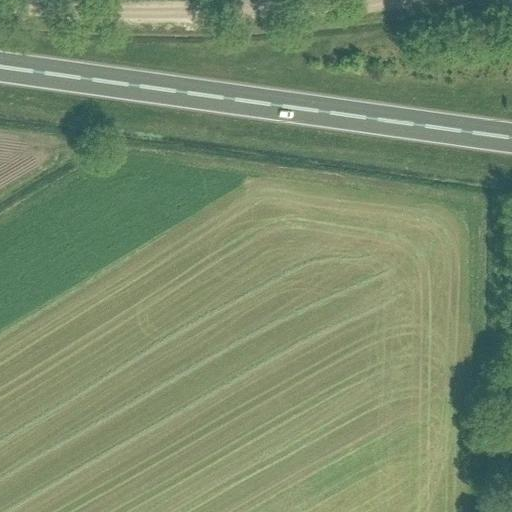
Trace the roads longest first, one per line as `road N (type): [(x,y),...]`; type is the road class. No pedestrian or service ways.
road 1 (trunk): [(511,139),(0,66)]
road 2 (unclassified): [(362,0),(159,20),(0,2)]
